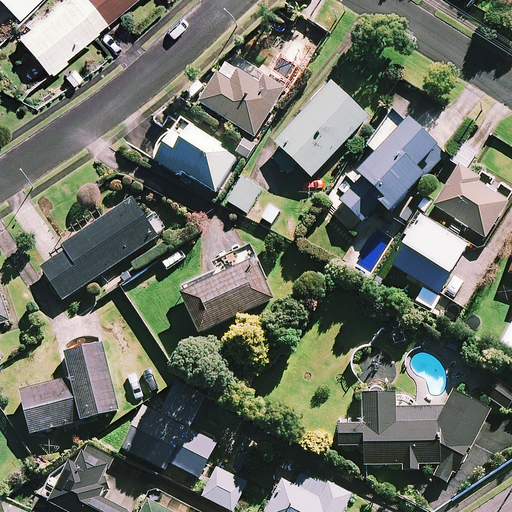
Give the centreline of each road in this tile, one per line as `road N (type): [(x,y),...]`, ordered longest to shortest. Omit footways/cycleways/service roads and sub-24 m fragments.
road 1 (residential): [(0,178),(126,92),(220,0)]
road 2 (residential): [(374,0),(511,87)]
